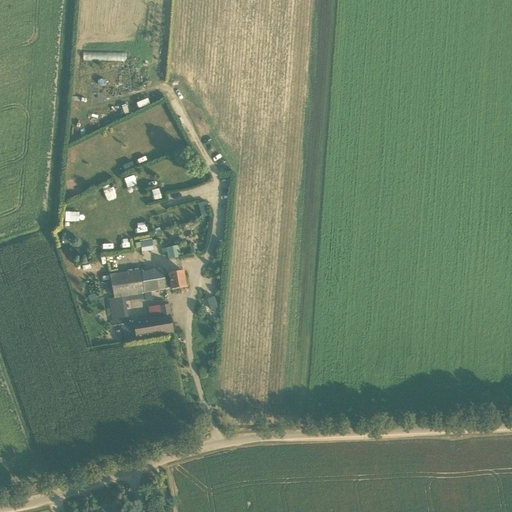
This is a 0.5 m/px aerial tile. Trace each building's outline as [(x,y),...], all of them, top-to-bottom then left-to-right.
[(138,107),(150,105),(148,99),(136,102),(138,107)] [(106,202),(115,200),(112,187),(103,189),(106,202)] [(206,202),(197,205),(202,218),(210,215),(206,202)] [(146,220),(136,222),(138,232),(147,230),(146,220)] [(127,236),(118,236),(119,246),(128,246),(127,236)] [(135,248),(141,247),(141,252),(152,251),(152,246),(157,245),(157,241),(152,241),(151,239),(139,241),(139,243),(134,243),(135,248)] [(199,245),(185,248),(186,254),(200,251),(199,245)] [(166,248),(166,249),(167,253),(168,260),(181,257),(179,246),(166,248)] [(174,334),(169,305),(151,308),(153,319),(126,324),(122,297),(166,289),(171,288),(172,290),(186,288),(184,271),(169,274),(170,279),(165,280),(163,268),(143,271),(142,269),(109,275),(113,299),(108,299),(113,326),(122,325),(124,336),(125,342),(174,334)] [(213,296),(205,300),(211,311),(218,307),(213,296)]
